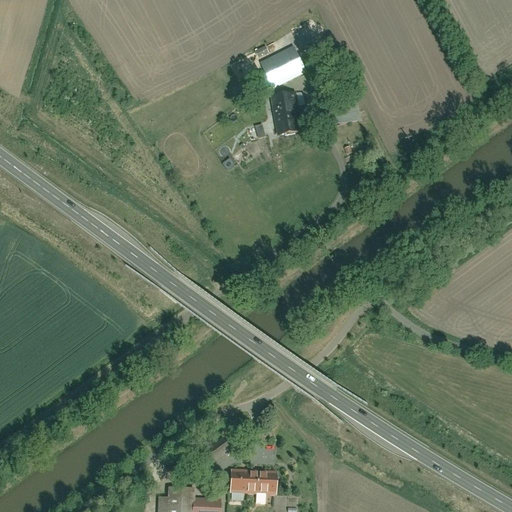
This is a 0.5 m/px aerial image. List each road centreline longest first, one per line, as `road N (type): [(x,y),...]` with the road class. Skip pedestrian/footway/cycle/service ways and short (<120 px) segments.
road 1 (primary): [(0,161),(309,386),(511,511)]
road 2 (unclassified): [(511,196),(361,306),(330,347),(272,394),(205,420),(77,511)]
road 3 (residential): [(0,449),(329,214),(340,202),(345,172),(329,137)]
road 4 (track): [(377,294),(419,329),(511,360)]
